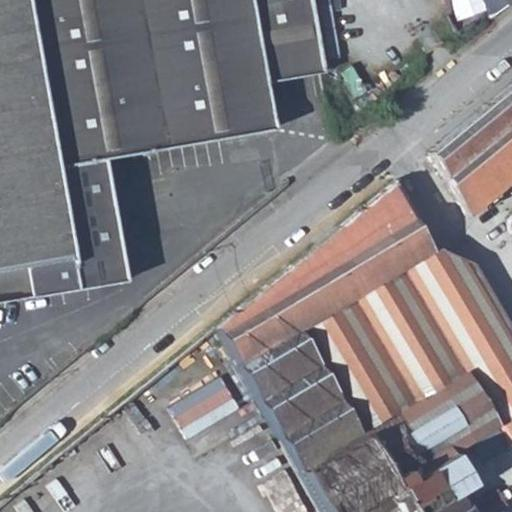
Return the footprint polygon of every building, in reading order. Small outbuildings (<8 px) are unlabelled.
[(0,0),(0,302),(99,285),(47,0),(0,0)] [(310,0),(47,0),(99,285),(119,282),(98,160),(112,158),(268,131),(260,83),(253,41),(315,29),(310,0)] [(511,0),(482,0),(489,19),(511,0)] [(315,29),(253,41),(260,83),(322,72),(315,29)] [(511,84),(428,154),(464,213),(511,173),(511,84)] [(112,158),(98,160),(119,282),(134,279),(112,158)] [(464,511),(447,479),(456,474),(443,451),(463,440),(474,460),(511,437),(511,337),(469,264),(433,249),(429,251),(390,184),(213,329),(318,511),(464,511)] [(511,210),(511,211),(505,216),(503,223),(504,230),(509,236),(511,237),(511,210)] [(169,402),(184,435),(237,410),(222,377),(169,402)]
